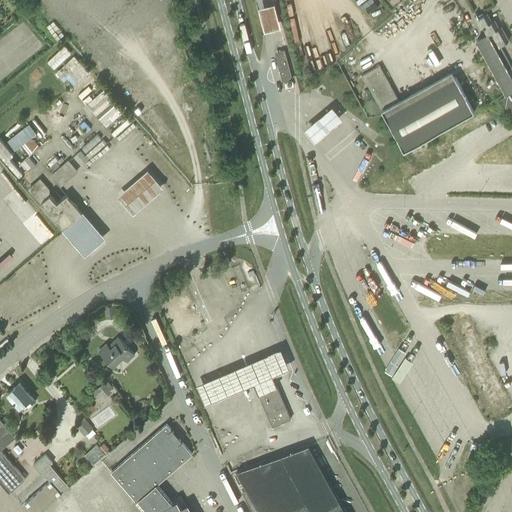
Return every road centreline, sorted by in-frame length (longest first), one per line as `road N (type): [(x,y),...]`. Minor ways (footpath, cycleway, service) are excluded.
road 1 (secondary): [(423,511),(326,315),(236,0)]
road 2 (secondary): [(279,225),(306,308),(404,511)]
road 3 (unknown): [(190,253),(190,155),(142,0)]
road 4 (unclassified): [(239,511),(131,281)]
road 5 (secondary): [(220,0),(279,225)]
road 6 (unclassified): [(0,370),(131,281)]
road 7 (unclassified): [(131,281),(279,225)]
